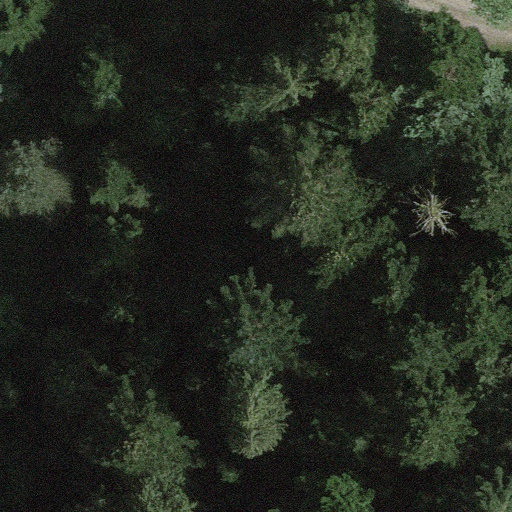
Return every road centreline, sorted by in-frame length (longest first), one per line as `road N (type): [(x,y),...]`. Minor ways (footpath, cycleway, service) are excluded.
road 1 (track): [(0,144),(11,136),(378,98),(511,68)]
road 2 (track): [(395,0),(488,31),(511,31)]
